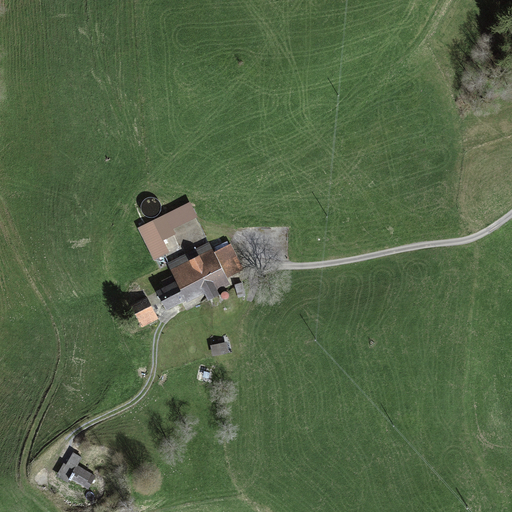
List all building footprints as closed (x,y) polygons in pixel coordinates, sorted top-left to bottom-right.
[(165,215),(139,228),(153,259),(169,251),(163,239),(174,234),(165,215)] [(230,245),(214,253),(226,277),(242,269),(230,245)] [(195,250),(168,264),(174,275),(163,281),(166,287),(158,291),(166,308),(180,301),(182,304),(187,301),(185,298),(204,289),(208,298),(217,293),(216,290),(213,284),(226,277),(214,253),(212,249),(198,256),(195,250)] [(229,284),(226,277),(213,284),(216,290),(229,284)] [(242,284),(236,286),(239,296),(244,295),(242,284)] [(146,297),(130,305),(141,326),(157,318),(146,297)] [(225,343),(212,346),(214,357),(227,355),(225,343)] [(81,457),(74,453),(63,470),(71,475),(69,477),(84,486),(85,483),(90,486),(95,476),(76,465),(81,457)]
